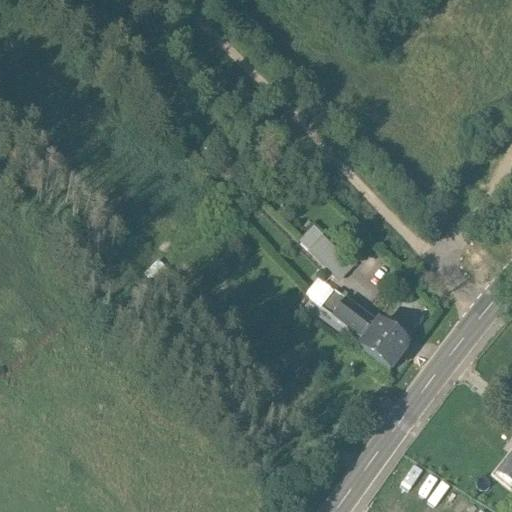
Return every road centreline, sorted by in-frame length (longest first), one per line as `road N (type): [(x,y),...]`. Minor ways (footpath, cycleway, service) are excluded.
road 1 (track): [(171,0),(434,262)]
road 2 (secondary): [(511,281),(334,511)]
